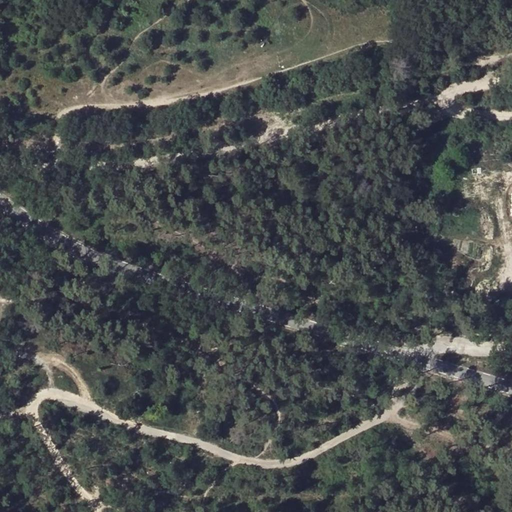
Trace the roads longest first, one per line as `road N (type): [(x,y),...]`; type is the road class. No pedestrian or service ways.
road 1 (track): [(420,362),(411,393),(387,415),(303,460),(271,465),(132,428),(47,393),(33,416),(97,511)]
road 2 (tertiary): [(0,200),(135,273),(511,389)]
road 3 (track): [(0,168),(57,174),(172,164),(451,98)]
road 4 (track): [(57,174),(57,135),(72,110),(178,98),(385,40)]
